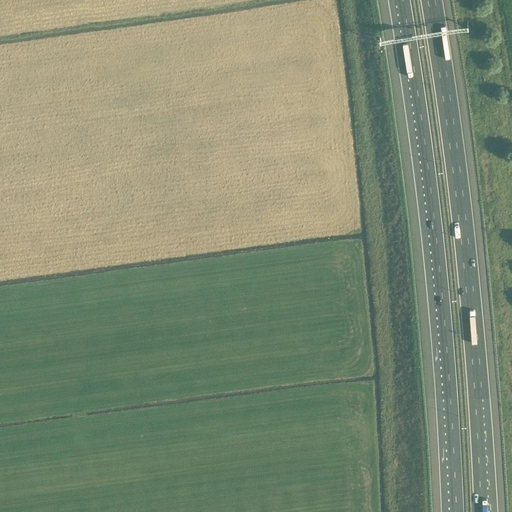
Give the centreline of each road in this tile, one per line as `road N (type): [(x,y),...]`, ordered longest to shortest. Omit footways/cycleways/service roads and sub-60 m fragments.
road 1 (motorway): [(398,0),(431,212),(454,511)]
road 2 (motorway): [(486,511),(462,211),(430,0)]
